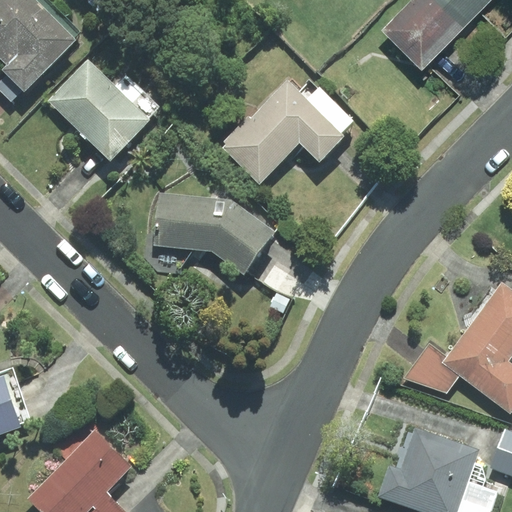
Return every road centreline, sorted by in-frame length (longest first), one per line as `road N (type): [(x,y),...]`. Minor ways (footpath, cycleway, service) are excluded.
road 1 (residential): [(511,127),(372,276),(275,471)]
road 2 (residential): [(0,203),(275,471)]
